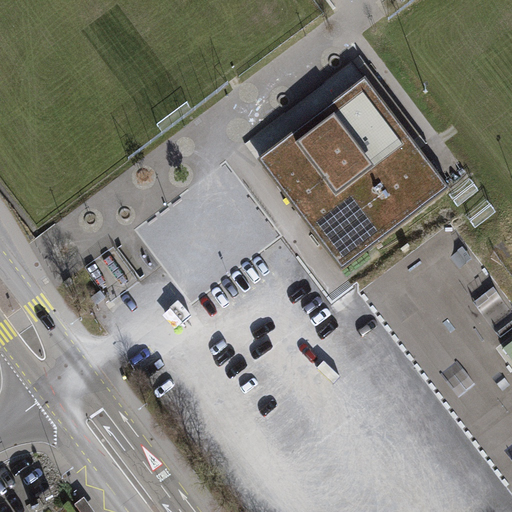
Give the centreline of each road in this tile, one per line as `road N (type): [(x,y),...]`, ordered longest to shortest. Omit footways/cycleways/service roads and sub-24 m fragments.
road 1 (unknown): [(333,511),(164,301),(248,245),(263,248),(326,316)]
road 2 (unknown): [(326,316),(472,510)]
road 3 (secondary): [(186,511),(83,372)]
road 4 (secondary): [(51,393),(138,511)]
road 5 (secondary): [(83,372),(0,264)]
